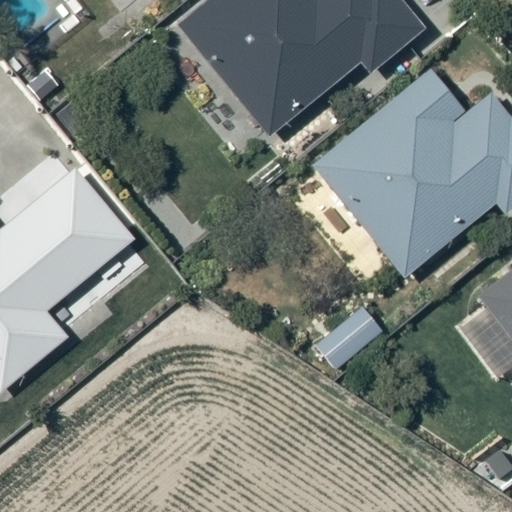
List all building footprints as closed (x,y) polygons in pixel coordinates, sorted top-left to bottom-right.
[(201,0),(165,31),(260,142),(358,60),(371,75),(421,33),(392,0),(201,0)] [(422,66),(301,169),(396,280),(493,197),(507,213),(511,208),(511,119),(509,115),(502,121),(484,100),(464,116),(422,66)] [(0,233),(0,402),(0,403),(72,342),(48,315),(129,246),(69,176),(1,234),(0,233)] [(511,264),(473,295),(511,345),(511,264)] [(331,366),(375,331),(357,309),(313,343),(331,366)]
